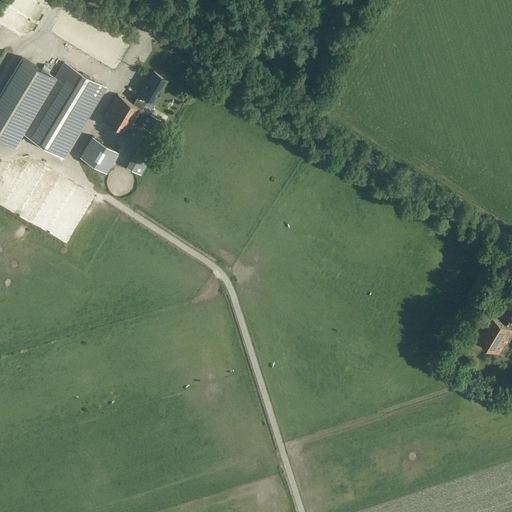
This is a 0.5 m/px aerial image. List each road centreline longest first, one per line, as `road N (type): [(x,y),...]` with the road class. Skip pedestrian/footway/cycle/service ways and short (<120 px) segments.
road 1 (tertiary): [(511,242),(111,0)]
road 2 (track): [(84,183),(224,277),(299,511)]
